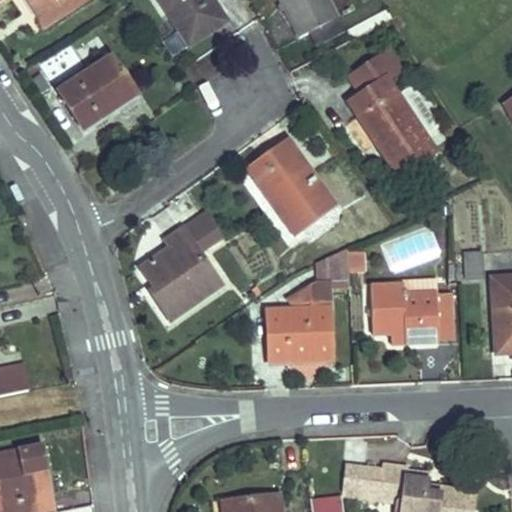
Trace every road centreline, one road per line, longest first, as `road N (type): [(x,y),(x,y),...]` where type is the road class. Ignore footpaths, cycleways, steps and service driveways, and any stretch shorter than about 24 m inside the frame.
road 1 (residential): [(79,247),(242,121),(248,74)]
road 2 (residential): [(275,410),(511,400)]
road 3 (tertiary): [(79,247),(52,181),(0,98)]
road 4 (tertiary): [(121,403),(79,247)]
road 5 (residential): [(128,466),(275,410)]
road 6 (residential): [(275,410),(121,403)]
